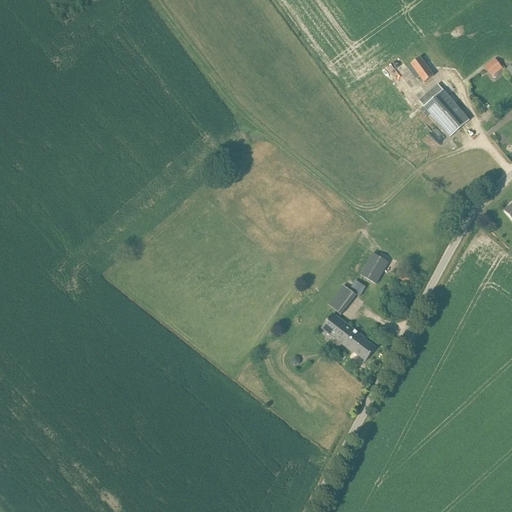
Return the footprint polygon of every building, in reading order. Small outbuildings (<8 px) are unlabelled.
[(420,57),(407,67),(415,79),(419,75),(425,83),(435,76),(421,58),(420,57)] [(495,59),(485,67),(492,76),(502,68),(495,59)] [(439,84),(419,101),(424,107),(421,110),(427,117),(430,114),(451,138),(470,120),(439,84)] [(390,264),(373,254),(360,275),(377,285),(390,264)] [(397,285),(410,284),(408,272),(396,273),(397,285)] [(343,285),(328,305),(341,316),(356,296),(359,298),(366,287),(356,281),(350,290),(343,285)] [(322,328),(342,344),(354,329),(333,313),(322,328)] [(354,329),(342,344),(353,353),(353,352),(365,361),(366,362),(377,348),(364,338),(364,337),(354,329)] [(292,358),(291,361),(292,364),(295,366),(299,365),(301,361),(299,358),(296,356),(292,358)]
